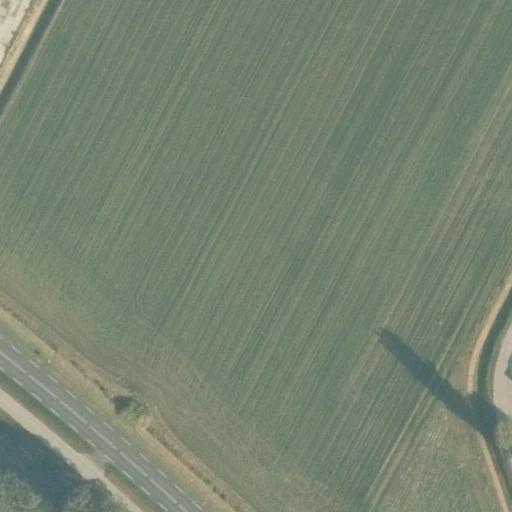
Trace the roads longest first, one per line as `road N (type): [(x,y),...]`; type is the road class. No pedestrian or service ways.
road 1 (primary): [(109,442),(0,355)]
road 2 (unclassified): [(511,457),(498,400),(511,334)]
